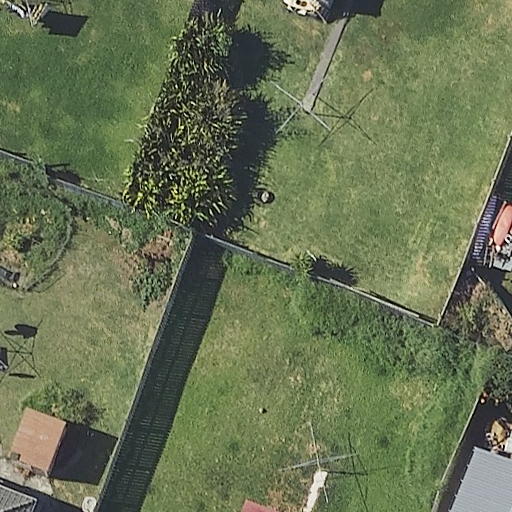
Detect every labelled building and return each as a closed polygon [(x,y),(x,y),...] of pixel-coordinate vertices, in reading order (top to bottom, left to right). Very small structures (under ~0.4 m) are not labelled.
[(334,0),(273,0),(325,23),(334,0)] [(70,429),(11,403),(0,427),(0,468),(44,488),(70,429)] [(511,511),(511,464),(467,446),(440,511),(511,511)] [(0,511),(16,511),(22,499),(0,490),(0,511)] [(273,511),(230,493),(221,511),(273,511)]
